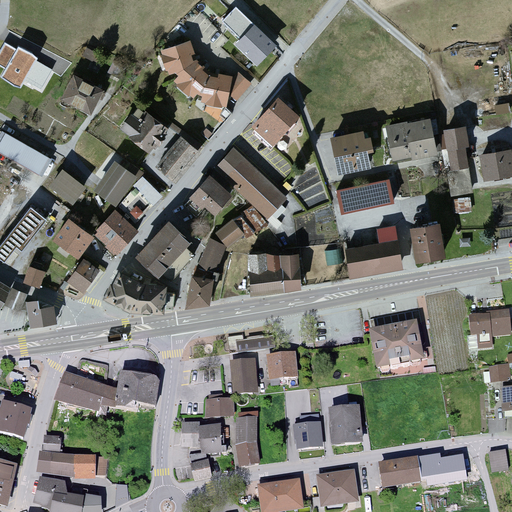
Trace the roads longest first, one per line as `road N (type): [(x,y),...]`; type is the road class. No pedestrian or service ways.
road 1 (residential): [(74,319),(338,0)]
road 2 (primary): [(511,264),(171,323)]
road 3 (residential): [(184,500),(245,478),(481,442)]
road 4 (residential): [(19,510),(67,338)]
road 5 (tertiary): [(164,489),(171,323)]
road 6 (unknown): [(417,281),(402,213),(350,218)]
